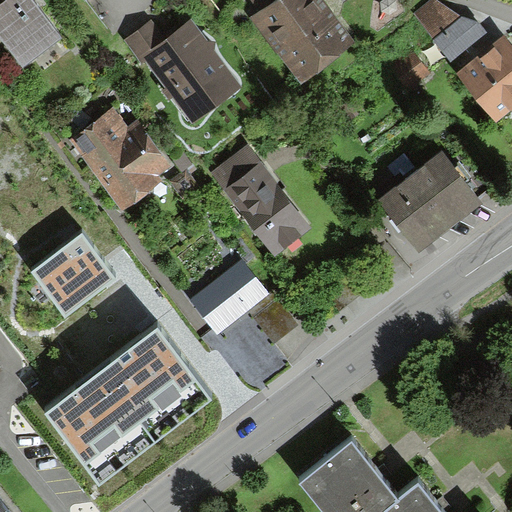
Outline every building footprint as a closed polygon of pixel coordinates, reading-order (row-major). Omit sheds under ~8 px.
[(64,31),(40,0),(0,0),(0,29),(24,61),(64,31)] [(266,0),(250,13),(299,77),(355,35),(332,5),(328,0),(266,0)] [(428,0),(415,12),(434,32),(462,10),(443,0),(428,0)] [(434,32),(452,53),(488,24),(480,15),(462,10),(434,32)] [(244,84),(193,15),(169,32),(166,35),(143,53),(147,59),(167,86),(164,88),(171,97),(174,95),(193,121),(244,84)] [(166,35),(153,19),(127,40),(144,62),(147,59),(143,53),(166,35)] [(511,99),(511,34),(505,26),(484,43),(458,64),(497,112),(511,99)] [(411,89),(435,73),(418,48),(394,64),(411,89)] [(116,106),(72,140),(124,208),(150,188),(166,176),(162,171),(174,161),(141,118),(131,125),(116,106)] [(379,189),(419,242),(484,194),(443,140),(406,168),(379,189)] [(273,174),(250,144),(213,172),(276,254),(289,244),(293,249),(305,241),(300,235),(313,226),(273,174)] [(117,274),(83,229),(31,268),(66,313),(117,274)] [(242,260),(192,298),(219,333),(250,309),(269,295),(242,260)] [(360,260),(323,287),(340,309),(377,282),(360,260)] [(301,325),(274,291),(269,295),(250,309),(277,343),(301,325)] [(214,399),(158,325),(43,412),(99,486),(214,399)] [(389,477),(354,435),(302,478),(330,511),(376,511),(401,492),(389,477)] [(450,511),(421,476),(401,492),(376,511),(450,511)] [(18,511),(0,490),(0,511),(18,511)]
